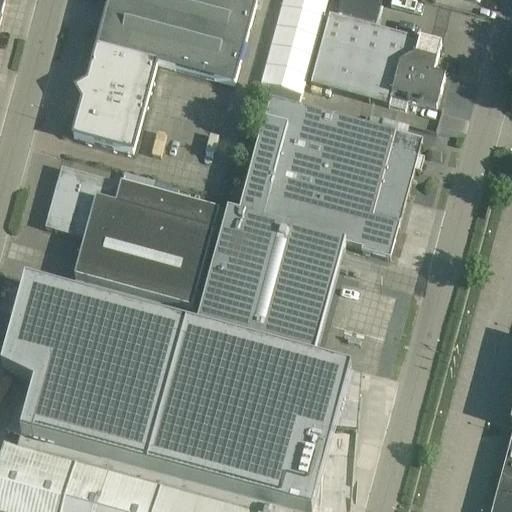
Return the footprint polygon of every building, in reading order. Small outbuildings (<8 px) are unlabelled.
[(111,0),(94,65),(153,81),(156,67),(235,88),(258,0),(111,0)] [(321,0),(284,0),(260,87),(302,99),(315,50),(328,2),(321,0)] [(330,18),(311,85),(313,86),(330,90),(347,95),(363,99),(384,104),(388,105),(388,106),(388,109),(405,114),(407,106),(436,113),(445,80),(434,77),(442,48),(422,43),(420,42),(420,43),(330,18)] [(74,141),(133,157),(153,81),(94,65),(88,87),(76,94),(83,106),(74,141)] [(206,295),(197,328),(315,360),(345,248),(362,252),(362,255),(371,258),(390,263),(414,172),(420,174),(424,160),(418,159),(422,143),(407,139),(368,128),(272,103),(241,218),(228,215),(206,295)] [(46,231),(86,243),(75,282),(193,314),(222,215),(62,171),(46,231)] [(120,187),(151,195),(154,184),(123,176),(120,187)] [(0,466),(0,511),(314,511),(336,434),(357,435),(362,378),(26,286),(2,375),(30,388),(5,438),(20,442),(17,452),(5,449),(0,466)] [(511,511),(511,443),(493,511),(511,511)]
